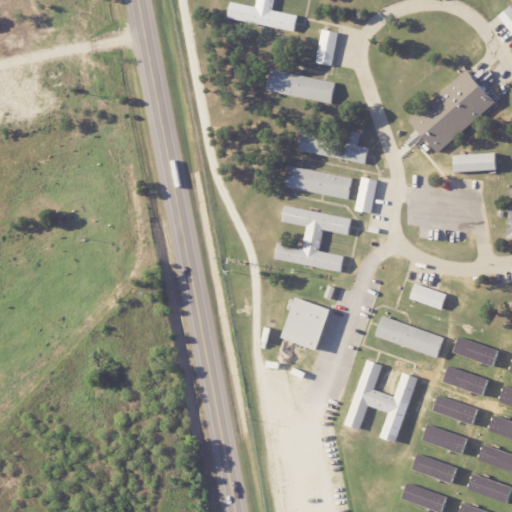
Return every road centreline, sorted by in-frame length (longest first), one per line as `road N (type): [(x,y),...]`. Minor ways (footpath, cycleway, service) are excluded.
road 1 (primary): [(235,511),(138,0)]
road 2 (residential): [(511,264),(439,263),(400,245),(390,206),(394,165),(361,48),(375,17),(422,3),(453,6),(480,22),(511,62)]
